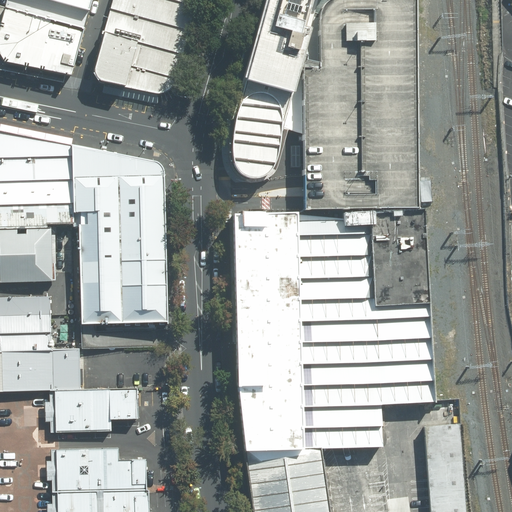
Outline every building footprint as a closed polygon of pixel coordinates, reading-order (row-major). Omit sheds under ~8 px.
[(7,0),(6,7),(83,29),(88,11),(46,0),(7,0)] [(46,0),(88,11),(90,0),(46,0)] [(112,0),(93,74),(98,81),(156,94),(162,94),(169,91),(173,86),(197,0),(112,0)] [(264,0),(232,120),(229,138),(230,155),(235,169),(241,175),(253,180),(265,177),(275,167),(280,134),(291,94),(306,31),(300,29),(308,0),(264,0)] [(303,189),(303,209),(416,208),(412,0),(330,0),(324,4),(321,9),(317,17),(316,69),(302,69),(303,189)] [(83,29),(6,7),(0,28),(0,61),(69,77),(83,29)] [(73,224),(73,213),(70,146),(0,131),(0,229),(45,229),(46,225),(73,224)] [(78,213),(80,324),(166,321),(162,171),(159,164),(154,162),(70,146),(73,213),(78,213)] [(378,405),(433,402),(423,210),(295,214),(300,445),(379,444),(378,405)] [(300,445),(295,214),(231,216),(235,379),(243,448),(300,445)] [(0,281),(51,281),(50,228),(45,229),(0,229),(0,281)] [(50,330),(49,296),(0,297),(0,352),(72,351),(71,329),(50,330)] [(80,390),(79,351),(72,351),(0,352),(0,391),(50,390),(80,390)] [(110,419),(137,418),(136,388),(80,390),(50,390),(50,432),(110,430),(110,419)] [(466,511),(459,421),(417,424),(424,511),(466,511)] [(299,446),(243,448),(252,511),(327,511),(319,446),(299,446)] [(147,511),(144,459),(118,460),(117,448),(51,449),(51,511),(147,511)]
